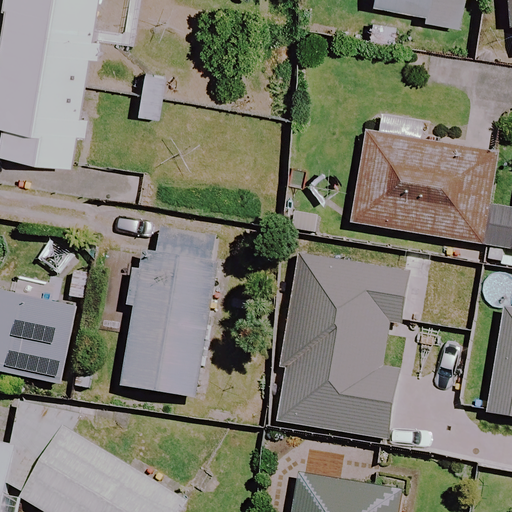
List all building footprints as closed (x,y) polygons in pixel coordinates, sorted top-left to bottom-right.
[(94,96),(83,95),(88,56),(100,58),(107,0),(6,0),(0,46),(0,113),(4,114),(0,142),(75,153),(79,125),(90,127),(94,96)] [(371,0),(370,8),(393,13),(390,31),(419,36),(421,25),(457,32),(463,0),(371,0)] [(164,73),(140,69),(132,123),(156,126),(164,73)] [(511,220),(484,216),(498,126),(474,122),(469,152),(423,145),(426,126),(372,117),(354,230),(511,254),(511,220)] [(223,243),(162,234),(159,258),(142,255),(123,391),(200,402),(223,243)] [(0,376),(67,389),(81,312),(50,306),(54,284),(0,273),(0,376)] [(511,293),(417,281),(402,390),(433,395),(432,403),(511,414),(511,293)] [(25,407),(12,488),(48,511),(182,511),(184,510),(71,436),(84,416),(25,407)] [(0,511),(14,448),(0,445),(0,511)] [(398,511),(401,493),(325,482),(320,511),(398,511)]
